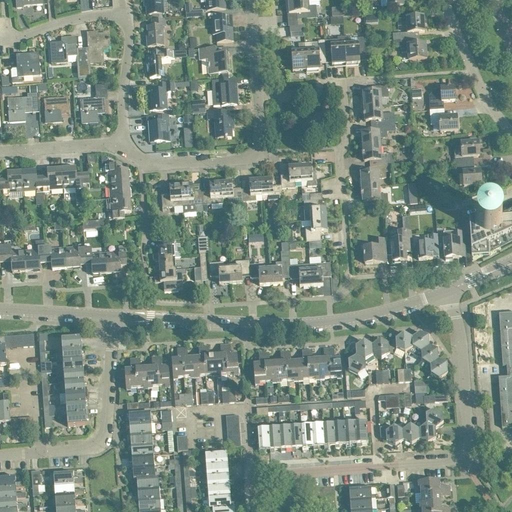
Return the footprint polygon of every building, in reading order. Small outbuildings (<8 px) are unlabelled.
[(15,0),(17,9),(23,9),(23,7),(43,6),(42,0),(15,0)] [(163,15),(162,0),(144,0),(144,3),(146,3),(147,16),(163,15)] [(200,0),(201,4),(207,4),(207,12),(215,11),(225,11),(224,2),(223,3),(223,0),(200,0)] [(319,0),(307,0),(289,1),(288,1),(289,16),(297,15),(297,21),(303,21),(317,20),(316,7),(320,7),(319,0)] [(375,0),(376,0),(379,0),(380,0),(381,9),(403,7),(402,0),(375,0)] [(193,12),(192,5),(185,6),(186,19),(203,18),(202,11),(193,12)] [(226,27),(226,17),(231,17),(231,16),(212,18),(213,36),(217,36),(217,43),(233,42),(232,26),(226,27)] [(393,42),(413,40),(413,34),(424,33),(423,18),(406,20),(407,34),(400,35),(393,35),(393,42)] [(164,47),(163,28),(165,27),(165,21),(152,22),(152,28),(147,28),(148,40),(147,40),(147,48),(164,47)] [(94,36),(94,34),(87,35),(88,45),(89,59),(83,59),(84,80),(91,79),(90,65),(103,64),(102,52),(109,51),(108,42),(109,42),(109,39),(108,39),(107,35),(94,36)] [(332,67),(346,66),(344,38),(338,38),(338,41),(331,41),(324,42),(325,62),(325,63),(326,63),(326,62),(331,61),(332,67)] [(344,38),(346,66),(361,65),(361,59),(366,59),(366,60),(367,60),(366,39),(351,40),(351,38),(344,38)] [(77,57),(76,39),(75,39),(65,40),(65,45),(62,45),(62,43),(50,44),(50,45),(51,65),(67,64),(67,63),(67,61),(68,61),(68,58),(77,57)] [(413,46),(413,40),(393,42),(394,48),(401,48),(401,54),(408,54),(408,62),(426,60),(425,45),(413,46)] [(325,62),(324,42),(318,42),(319,50),(312,51),(311,44),(304,45),(306,73),(320,72),(320,62),(325,62)] [(292,73),(306,73),(304,45),(298,45),(298,52),(291,53),(292,73)] [(217,55),(216,50),(218,50),(218,49),(200,50),(201,62),(208,61),(209,76),(222,75),(223,81),(229,80),(228,75),(231,74),(229,74),(228,55),(230,55),(230,54),(217,55)] [(149,73),(150,80),(165,79),(164,68),(162,68),(162,61),(174,60),(174,52),(150,54),(151,66),(146,66),(147,73),(149,73)] [(12,85),(23,84),(23,78),(40,77),(39,55),(16,56),(17,70),(13,71),(11,72),(12,85)] [(229,87),(229,80),(223,81),(212,82),(214,108),(237,106),(236,93),(237,93),(236,86),(229,87)] [(175,88),(175,84),(154,86),(160,86),(160,91),(146,92),(146,93),(150,92),(152,111),(147,112),(168,111),(166,93),(175,92),(175,88)] [(105,117),(104,100),(107,99),(107,91),(106,86),(95,87),(95,92),(96,100),(80,101),(82,125),(98,124),(97,114),(104,113),(105,117)] [(363,109),(381,108),(380,100),(388,100),(387,87),(375,88),(375,94),(363,95),(364,100),(362,100),(363,109)] [(430,112),(444,111),(443,103),(455,102),(454,88),(440,89),(436,91),(434,93),(432,95),(430,97),(429,98),(430,112)] [(412,99),(422,99),(422,91),(412,91),(412,99)] [(33,116),(32,106),(32,98),(8,100),(9,124),(25,123),(25,113),(32,112),(32,116),(33,116)] [(69,115),(68,105),(68,99),(44,101),(45,114),(46,124),(45,124),(45,125),(63,123),(62,123),(61,123),(61,113),(68,113),(69,115)] [(193,116),(206,115),(205,102),(192,103),(193,116)] [(382,116),(381,108),(363,109),(363,116),(363,118),(365,118),(365,123),(378,122),(378,128),(395,127),(394,115),(390,115),(382,116)] [(444,118),(444,111),(430,112),(431,126),(438,126),(439,134),(457,132),(456,117),(444,118)] [(229,119),(228,113),(218,113),(208,114),(209,120),(215,120),(215,130),(216,140),(225,139),(225,140),(227,140),(227,139),(232,139),(231,126),(233,126),(233,118),(229,119)] [(166,134),(166,133),(166,127),(170,126),(169,117),(155,118),(155,124),(149,124),(150,144),(171,142),(170,134),(166,134)] [(361,149),(380,148),(379,140),(387,140),(387,133),(391,133),(395,133),(395,127),(378,128),(379,134),(362,135),(362,140),(361,140),(361,149)] [(470,166),(470,158),(479,158),(478,143),(461,144),(462,152),(454,152),(454,160),(455,160),(456,167),(470,166)] [(380,156),(380,148),(361,149),(362,156),(362,158),(364,158),(364,163),(377,162),(377,168),(389,167),(394,167),(393,155),(388,155),(380,156)] [(121,172),(121,166),(105,167),(106,174),(108,173),(109,187),(129,186),(128,171),(121,172)] [(312,174),(311,166),(299,167),(301,185),(307,184),(308,188),(316,188),(315,173),(312,174)] [(470,172),(470,166),(456,167),(456,174),(463,174),(464,188),(481,187),(480,172),(470,172)] [(296,190),(296,185),(301,185),(299,167),(288,168),(289,177),(280,178),(281,187),(282,202),(284,202),(283,191),(296,190)] [(360,190),(379,188),(378,180),(386,179),(386,174),(389,174),(389,167),(377,168),(378,174),(361,175),(361,180),(360,180),(360,190)] [(76,176),(76,169),(61,170),(63,191),(75,190),(76,201),(83,200),(82,191),(83,191),(82,176),(76,176)] [(43,194),(50,194),(50,192),(63,191),(61,170),(47,171),(48,178),(42,178),(43,194)] [(36,179),(36,172),(21,173),(23,194),(37,193),(37,195),(43,194),(42,178),(36,179)] [(3,197),(10,196),(10,194),(23,194),(21,173),(7,174),(8,181),(2,181),(3,197)] [(273,188),(272,180),(261,181),(262,197),(268,197),(268,203),(282,202),(281,187),(273,188)] [(242,205),(257,204),(256,198),(262,197),(261,181),(249,182),(250,189),(241,190),(242,205)] [(182,186),(181,186),(182,208),(183,208),(183,214),(203,213),(201,192),(193,193),(192,186),(191,186),(189,184),(187,183),(185,183),(183,184),(182,186)] [(242,205),(241,190),(233,190),(232,183),(220,184),(222,205),(222,200),(228,199),(229,205),(242,205)] [(203,213),(208,212),(207,206),(222,205),(220,184),(209,184),(210,192),(201,192),(203,213)] [(110,200),(130,199),(129,186),(109,187),(110,200)] [(161,195),(162,209),(182,208),(181,186),(169,187),(170,195),(161,195)] [(379,197),(379,188),(360,190),(361,196),(361,198),(363,198),(363,203),(376,202),(376,208),(388,207),(387,196),(379,197)] [(109,221),(114,221),(124,220),(124,214),(131,214),(130,199),(110,200),(111,215),(109,215),(109,221)] [(316,210),(316,202),(310,203),(303,203),(305,223),(310,223),(327,222),(326,210),(316,210)] [(499,215),(499,214),(495,211),(492,210),(487,209),(483,211),(479,213),(477,217),(469,218),(472,257),(490,255),(488,242),(511,232),(511,212),(501,217),(500,216),(499,215)] [(153,227),(163,226),(162,218),(153,218),(153,227)] [(392,263),(406,262),(406,250),(412,249),(410,234),(409,218),(402,219),(403,234),(398,234),(398,241),(391,242),(392,263)] [(306,243),(308,243),(318,242),(318,234),(327,233),(327,222),(310,223),(311,229),(306,230),(306,243)] [(464,250),(463,233),(452,234),(445,235),(445,234),(444,234),(444,242),(444,251),(443,251),(443,254),(444,254),(445,259),(459,259),(458,251),(464,250)] [(425,244),(417,245),(418,261),(432,260),(432,252),(438,251),(437,236),(424,237),(425,244)] [(207,239),(198,240),(198,249),(199,255),(206,255),(208,255),(208,248),(207,239)] [(153,262),(159,261),(158,261),(175,260),(181,260),(180,245),(174,246),(174,241),(158,242),(158,249),(158,255),(153,256),(153,262)] [(380,264),(379,257),(388,256),(387,241),(375,242),(376,248),(364,249),(364,256),(363,256),(363,258),(364,258),(365,265),(380,264)] [(26,273),(40,272),(40,265),(45,265),(44,242),(36,243),(37,252),(25,253),(26,273)] [(45,249),(44,242),(45,265),(51,264),(52,271),(66,270),(64,250),(52,251),(52,249),(45,249)] [(11,254),(11,243),(4,244),(5,263),(11,262),(12,274),(26,273),(25,253),(11,254)] [(92,256),(91,246),(84,247),(86,265),(92,265),(92,276),(107,275),(105,255),(92,256)] [(66,270),(80,269),(80,266),(86,265),(84,247),(79,247),(79,249),(64,250),(66,270)] [(107,275),(121,274),(120,267),(126,267),(125,247),(118,248),(119,254),(105,255),(107,275)] [(276,270),(270,270),(271,286),(283,285),(282,278),(291,277),(290,268),(291,268),(291,267),(290,264),(289,264),(289,253),(280,254),(281,264),(276,265),(276,270)] [(322,277),(331,277),(330,264),(321,265),(321,258),(310,259),(310,266),(312,287),(323,287),(322,277)] [(154,273),(159,273),(176,271),(175,260),(158,261),(159,261),(159,268),(153,269),(154,273)] [(251,278),(250,263),(236,264),(236,268),(230,269),(231,285),(242,284),(242,275),(250,274),(250,278),(251,278)] [(250,267),(250,263),(251,278),(251,280),(259,280),(259,287),(271,286),(270,270),(265,271),(264,266),(250,267)] [(224,269),(224,264),(209,265),(210,279),(219,278),(219,286),(231,285),(230,269),(224,269)] [(291,277),(291,279),(299,279),(300,288),(312,287),(310,266),(291,267),(291,268),(290,268),(291,277)] [(160,278),(154,278),(155,284),(163,284),(164,292),(177,291),(176,283),(182,282),(182,275),(186,275),(185,271),(176,271),(159,273),(160,278)] [(511,314),(499,315),(499,316),(503,367),(502,367),(502,368),(506,367),(507,378),(498,379),(498,380),(501,409),(502,424),(501,424),(502,429),(511,428),(511,314)] [(405,354),(413,350),(412,339),(404,335),(406,334),(405,334),(395,340),(396,351),(405,354)] [(428,338),(420,334),(412,339),(413,350),(421,353),(429,348),(428,336),(428,338)] [(81,346),(81,340),(61,341),(62,352),(84,350),(84,345),(81,346)] [(389,356),(389,346),(378,340),(377,341),(379,342),(372,347),(372,357),(381,361),(389,356)] [(365,362),(372,357),(372,347),(361,342),(363,343),(355,348),(356,357),(356,358),(365,362)] [(216,376),(227,376),(225,346),(220,346),(221,356),(215,357),(216,376)] [(231,356),(230,346),(225,346),(227,376),(238,375),(238,377),(238,375),(237,355),(231,356)] [(209,357),(208,347),(204,348),(206,377),(216,376),(215,357),(209,357)] [(195,378),(206,377),(204,348),(198,348),(199,358),(193,358),(195,378)] [(437,352),(429,348),(421,353),(421,363),(430,367),(438,361),(437,349),(437,350),(437,352)] [(174,382),(173,380),(184,379),(182,349),(177,349),(178,359),(171,360),(173,380),(173,382),(174,382)] [(188,359),(187,349),(182,349),(184,379),(195,378),(193,358),(188,359)] [(63,363),(82,361),(82,356),(85,356),(84,350),(62,352),(63,363)] [(319,380),(329,380),(327,350),(323,350),(324,360),(318,361),(319,380)] [(334,359),(333,350),(327,350),(329,380),(341,379),(340,359),(334,359)] [(298,382),(308,381),(306,351),(302,352),(302,362),(296,362),(298,382)] [(312,361),(312,351),(306,351),(308,381),(319,380),(318,361),(312,361)] [(291,362),(290,352),(285,353),(287,383),(298,382),(296,362),(291,362)] [(276,383),(287,383),(285,353),(280,353),(281,363),(274,364),(276,383)] [(255,387),(255,385),(266,384),(263,354),(258,355),(259,365),(253,365),(255,385),(255,387)] [(269,364),(269,354),(263,354),(266,384),(276,383),(274,364),(269,364)] [(148,389),(159,388),(157,358),(151,359),(152,369),(147,369),(148,389)] [(162,368),(162,358),(157,358),(159,388),(169,387),(169,389),(170,389),(170,387),(168,368),(162,368)] [(366,372),(365,362),(356,358),(349,362),(348,360),(349,372),(358,378),(366,372)] [(126,390),(136,389),(137,389),(135,360),(130,360),(131,370),(124,371),(126,390),(126,392),(127,392),(126,390)] [(141,369),(140,360),(135,360),(137,389),(148,389),(147,369),(141,369)] [(83,367),(82,361),(63,363),(64,373),(86,372),(85,367),(83,367)] [(446,365),(438,361),(430,367),(431,377),(439,380),(447,375),(446,363),(446,365)] [(64,384),(84,383),(84,377),(86,377),(86,372),(64,373),(64,384)] [(415,390),(427,389),(427,381),(414,382),(415,390)] [(84,389),(84,383),(64,384),(59,385),(59,396),(65,395),(87,394),(87,389),(84,389)] [(66,406),(85,405),(85,399),(88,399),(87,394),(65,395),(66,406)] [(0,424),(10,423),(10,420),(8,395),(3,395),(4,404),(0,404),(0,424)] [(175,408),(186,408),(185,396),(179,397),(179,401),(174,402),(175,408)] [(392,410),(391,397),(385,397),(379,398),(378,402),(378,403),(385,402),(386,410),(392,410)] [(355,417),(360,417),(359,411),(366,410),(365,402),(354,403),(354,409),(355,417)] [(86,410),(85,405),(66,406),(67,417),(89,415),(88,410),(86,410)] [(256,410),(257,418),(268,417),(268,414),(268,409),(256,410)] [(443,428),(442,415),(434,411),(426,417),(427,426),(435,430),(442,425),(443,428)] [(162,424),(172,423),(171,412),(161,413),(162,424)] [(150,414),(125,415),(126,421),(129,420),(129,426),(151,425),(150,414)] [(68,428),(87,427),(87,421),(89,420),(89,415),(67,417),(68,428)] [(45,430),(51,429),(53,429),(52,418),(44,418),(45,430)] [(430,446),(428,445),(436,440),(435,430),(427,426),(418,422),(410,427),(419,431),(419,441),(430,446)] [(172,432),(172,423),(162,424),(162,433),(172,432)] [(356,448),(361,448),(360,445),(368,444),(367,423),(355,424),(357,445),(356,445),(356,448)] [(346,449),(350,449),(350,445),(356,445),(357,445),(355,424),(344,425),(346,446),(345,446),(346,449)] [(151,425),(129,426),(126,426),(126,430),(130,430),(130,437),(152,435),(151,425)] [(335,447),(333,425),(323,426),(325,447),(324,447),(324,451),(328,450),(328,447),(335,446),(335,447)] [(339,450),(339,446),(345,446),(346,446),(344,425),(333,425),(335,447),(335,446),(335,450),(339,450)] [(313,451),(317,451),(317,448),(324,447),(325,447),(323,426),(312,427),(314,448),(313,448),(313,451)] [(292,453),(296,452),(295,449),(302,449),(301,427),(290,428),(292,449),(291,450),(292,453)] [(302,452),(306,452),(306,449),(313,448),(314,448),(312,427),(301,427),(302,449),(302,452)] [(419,441),(419,431),(410,427),(402,432),(402,442),(403,442),(413,447),(414,447),(412,446),(419,441)] [(285,453),(285,450),(291,450),(292,449),(290,428),(279,429),(281,451),(281,450),(281,453),(285,453)] [(380,440),(386,439),(386,443),(397,448),(396,447),(402,442),(402,432),(393,428),(379,429),(380,440)] [(259,455),(263,455),(263,451),(270,451),(269,429),(258,430),(259,455)] [(281,451),(279,429),(269,429),(270,451),(270,454),(274,454),(274,451),(281,450),(281,451)] [(152,435),(130,437),(127,437),(127,443),(130,442),(131,448),(152,446),(156,446),(156,442),(152,442),(152,435)] [(178,453),(188,453),(187,438),(177,439),(178,453)] [(153,457),(152,446),(131,448),(128,448),(128,452),(131,452),(132,458),(153,457)] [(227,462),(227,454),(205,456),(206,467),(228,465),(228,466),(231,465),(231,461),(227,462)] [(154,468),(153,457),(132,458),(128,459),(129,463),(132,462),(132,469),(154,468)] [(228,472),(228,466),(228,465),(206,467),(207,477),(228,476),(232,476),(231,472),(228,472)] [(154,468),(132,469),(129,469),(130,473),(133,473),(133,480),(155,479),(154,468)] [(39,487),(41,487),(40,473),(31,473),(32,488),(33,488),(39,487)] [(73,480),(73,474),(53,475),(54,487),(74,485),(83,485),(82,479),(73,480)] [(229,483),(228,476),(207,477),(207,488),(229,487),(232,487),(232,483),(229,483)] [(15,484),(15,478),(0,479),(0,490),(16,489),(25,489),(24,484),(15,484)] [(158,479),(155,479),(133,480),(134,485),(137,485),(137,491),(159,490),(158,479)] [(440,488),(439,482),(420,483),(417,483),(417,484),(420,484),(420,494),(450,492),(450,487),(440,488)] [(74,491),(74,485),(54,487),(55,497),(74,496),(83,496),(83,490),(74,491)] [(230,494),(229,487),(207,488),(208,499),(230,498),(233,498),(233,494),(230,494)] [(387,500),(389,500),(394,499),(393,488),(386,488),(387,500)] [(16,495),(16,489),(0,490),(0,501),(17,500),(25,500),(25,494),(16,495)] [(371,496),(371,489),(346,491),(346,495),(349,495),(350,502),(371,501),(371,500),(375,500),(375,496),(371,496)] [(160,501),(159,490),(137,491),(134,492),(134,496),(138,495),(138,502),(160,501)] [(421,506),(441,504),(440,498),(450,497),(450,492),(420,494),(421,506)] [(75,502),(74,496),(55,497),(56,508),(75,507),(84,506),(84,501),(75,502)] [(230,505),(230,498),(208,499),(209,510),(212,510),(234,508),(234,504),(230,505)] [(17,506),(17,500),(0,501),(0,511),(17,511),(26,510),(26,505),(17,506)] [(160,501),(138,502),(135,502),(135,506),(138,506),(138,511),(147,511),(161,511),(160,501)] [(359,511),(372,511),(371,501),(350,502),(346,502),(347,506),(350,506),(350,511),(359,511)]
